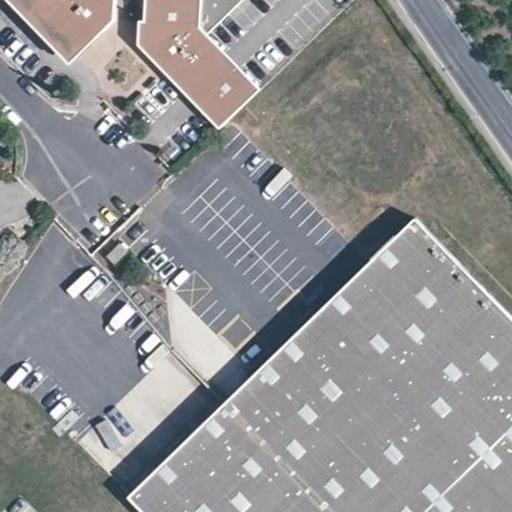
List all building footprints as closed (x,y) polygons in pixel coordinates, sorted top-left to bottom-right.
[(55,24),(32,0),(19,0),(47,30),(55,24)] [(124,14),(124,0),(32,0),(55,24),(82,54),(121,18),(124,15),(124,14)] [(153,0),(153,16),(152,35),(179,64),(181,62),(235,117),(269,84),(216,29),(245,0),(153,0)] [(179,64),(152,35),(153,16),(147,16),(146,36),(176,67),(179,64)] [(235,117),(181,62),(179,64),(176,67),(230,122),(235,117)] [(511,511),(511,311),(421,220),(374,263),(276,361),(246,385),(237,398),(152,480),(138,493),(144,498),(157,511),(511,511)]
